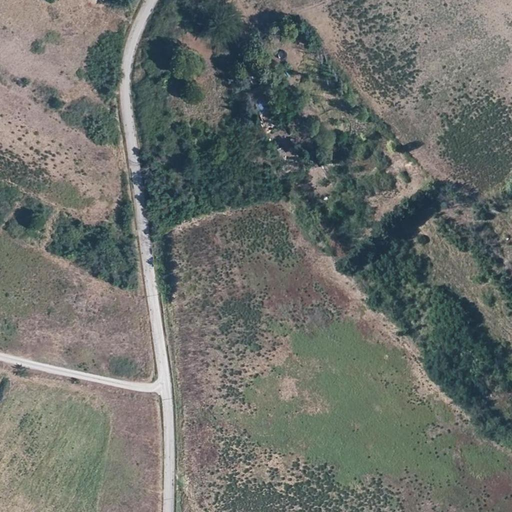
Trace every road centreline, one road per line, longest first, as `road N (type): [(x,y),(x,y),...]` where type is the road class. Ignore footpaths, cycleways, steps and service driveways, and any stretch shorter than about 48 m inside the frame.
road 1 (unclassified): [(151,0),(131,36),(122,90),(166,386),(168,511)]
road 2 (track): [(0,357),(166,386)]
